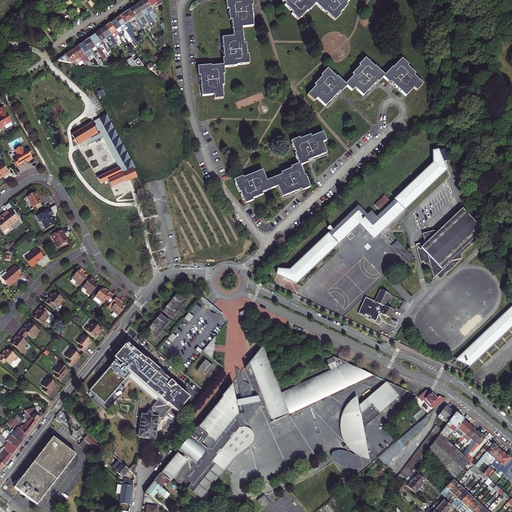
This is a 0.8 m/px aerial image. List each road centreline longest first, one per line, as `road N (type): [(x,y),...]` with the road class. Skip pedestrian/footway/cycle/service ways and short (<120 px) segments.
road 1 (residential): [(235,294),(443,387),(511,439)]
road 2 (residential): [(511,428),(452,381),(243,277)]
road 3 (residential): [(144,297),(0,482)]
road 4 (residential): [(0,87),(127,0)]
road 5 (residential): [(0,200),(29,179),(50,179),(91,244)]
road 6 (residential): [(91,244),(44,275),(0,327)]
